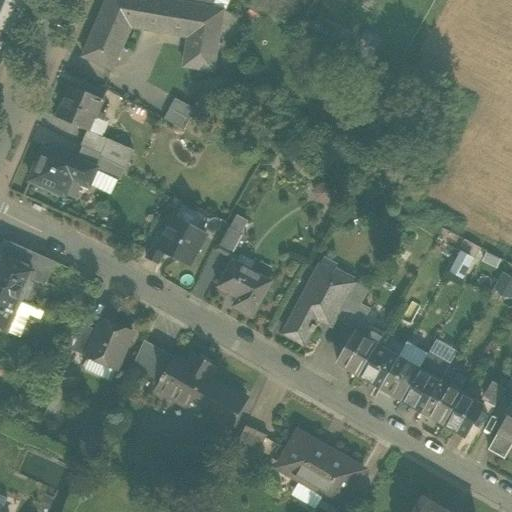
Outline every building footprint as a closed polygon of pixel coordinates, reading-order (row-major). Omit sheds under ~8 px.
[(0,0),(0,29),(13,35),(28,0),(0,0)] [(210,8),(214,0),(182,0),(181,3),(163,0),(106,0),(83,57),(112,69),(131,28),(188,37),(217,42),(223,10),(210,8)] [(212,72),(217,42),(188,37),(183,66),(212,72)] [(86,131),(87,132),(93,118),(96,119),(104,101),(70,87),(57,119),(86,131)] [(163,119),(183,130),(195,110),(175,99),(163,119)] [(192,119),(202,124),(211,108),(201,102),(192,119)] [(79,147),(81,147),(99,155),(98,157),(123,169),(131,153),(87,132),(86,131),(79,147)] [(64,194),(73,198),(79,183),(87,186),(94,169),(94,168),(76,160),(44,146),(28,181),(63,196),(64,194)] [(117,181),(123,169),(98,157),(99,155),(81,147),(76,160),(94,168),(94,169),(117,181)] [(163,252),(188,266),(206,234),(189,225),(187,229),(172,221),(160,243),(166,246),(163,252)] [(219,249),(229,255),(239,236),(229,230),(219,249)] [(5,240),(0,251),(0,261),(9,242),(5,240)] [(144,261),(155,267),(163,252),(166,246),(160,243),(155,240),(144,261)] [(0,292),(20,302),(21,302),(30,279),(40,283),(45,285),(55,262),(9,242),(0,261),(0,292)] [(461,249),(449,269),(463,277),(475,257),(461,249)] [(235,306),(252,316),(263,295),(256,292),(263,279),(233,262),(219,287),(239,298),(235,306)] [(494,289),(509,297),(511,292),(511,276),(503,272),(494,289)] [(284,334),(304,345),(312,332),(314,333),(317,326),(316,326),(319,320),(331,327),(336,319),(347,300),(359,306),(360,305),(367,292),(353,284),(350,291),(317,273),(284,334)] [(30,306),(40,283),(30,279),(21,302),(30,306)] [(256,292),(263,295),(270,282),(263,279),(256,292)] [(8,331),(20,302),(0,292),(0,328),(8,331)] [(348,326),(348,324),(359,306),(347,300),(336,319),(348,326)] [(360,305),(359,306),(348,324),(357,330),(359,327),(361,328),(371,311),(360,305)] [(87,357),(116,370),(132,333),(103,320),(98,331),(87,357)] [(72,351),(87,357),(98,331),(83,325),(72,351)] [(338,363),(359,376),(376,346),(383,334),(369,326),(366,331),(361,328),(359,327),(357,330),(355,334),(338,363)] [(133,366),(143,372),(156,349),(144,341),(133,366)] [(359,376),(380,388),(397,358),(376,346),(359,376)] [(143,372),(156,379),(169,356),(156,349),(143,372)] [(428,354),(419,370),(440,383),(449,366),(428,354)] [(175,359),(169,356),(156,379),(161,382),(175,359)] [(157,390),(203,416),(204,416),(222,385),(209,377),(215,368),(194,356),(189,366),(176,358),(175,359),(161,382),(157,390)] [(380,388),(402,400),(419,370),(397,358),(380,388)] [(402,400),(423,412),(440,383),(419,370),(402,400)] [(485,401),(494,407),(505,388),(495,382),(485,401)] [(423,412),(444,424),(461,395),(440,383),(423,412)] [(246,399),(222,385),(204,416),(203,416),(201,419),(226,434),(235,418),(233,417),(243,400),(245,401),(246,399)] [(402,415),(408,407),(379,388),(374,396),(402,415)] [(482,407),(461,395),(444,424),(465,437),(482,407)] [(511,408),(488,450),(504,459),(511,445),(511,408)] [(236,447),(258,456),(267,435),(245,426),(236,447)] [(342,503),(344,504),(356,484),(365,468),(299,430),(278,466),(342,503)] [(339,509),(345,511),(357,511),(369,492),(356,484),(344,504),(342,503),(339,509)] [(412,511),(434,511),(437,506),(421,497),(412,511)]
